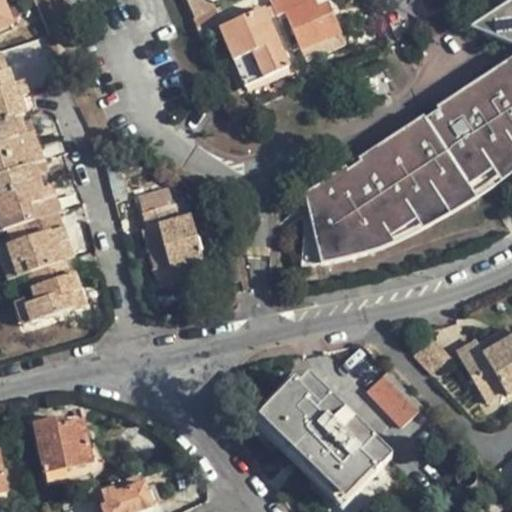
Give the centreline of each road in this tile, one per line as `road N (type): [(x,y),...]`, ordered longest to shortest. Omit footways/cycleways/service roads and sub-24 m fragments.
road 1 (residential): [(159,360),(442,288),(511,260)]
road 2 (residential): [(76,105),(121,288),(159,360)]
road 3 (residential): [(0,399),(159,360)]
road 4 (residential): [(159,360),(239,498)]
